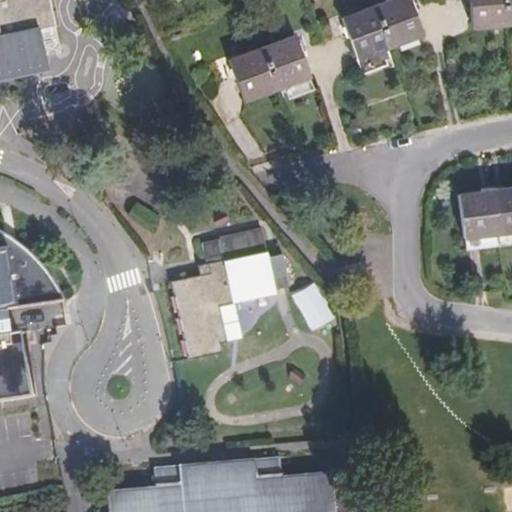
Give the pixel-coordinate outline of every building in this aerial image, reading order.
[(28,35),(44,32),(38,0),(0,0),(0,80),(35,74),(31,50),(28,35)] [(392,0),(381,5),(336,22),(352,63),(383,51),(419,37),(404,0),(392,0)] [(511,24),(511,0),(463,0),(466,28),(511,24)] [(46,47),(44,32),(28,35),(31,50),(46,47)] [(304,78),(289,37),(222,62),(238,103),(304,78)] [(352,63),(359,79),(389,67),(383,51),(352,63)] [(511,191),(454,198),(459,241),(511,234),(511,191)] [(0,400),(29,396),(19,332),(8,333),(3,310),(63,300),(54,283),(39,263),(26,249),(1,231),(0,230),(0,400)] [(201,276),(192,278),(164,284),(180,359),(221,351),(212,308),(266,297),(264,291),(278,288),(272,257),(258,260),(253,235),(195,247),(197,260),(212,257),(213,263),(199,266),(201,276)] [(212,257),(197,260),(199,266),(213,263),(212,257)] [(190,268),(192,278),(201,276),(199,266),(190,268)] [(333,511),(332,495),(330,478),(281,483),(279,462),(154,473),(156,493),(107,497),(108,511),(333,511)] [(332,495),(333,511),(345,511),(340,494),(332,495)]
